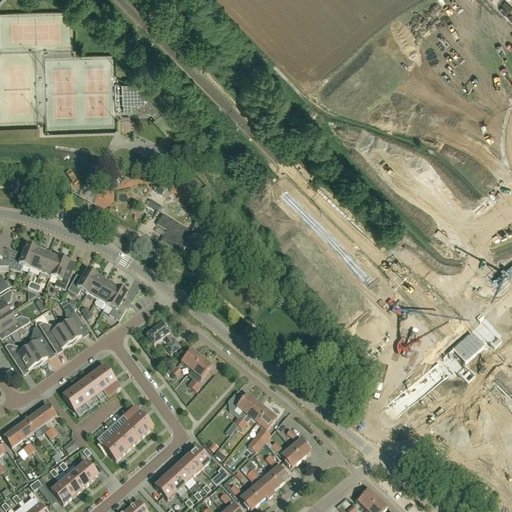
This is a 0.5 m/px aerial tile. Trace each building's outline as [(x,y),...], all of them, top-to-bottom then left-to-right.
[(126,84),(122,84),(123,89),(126,89),(126,104),(123,104),(123,112),(149,111),(155,106),(135,84),(126,84)] [(167,232),(161,242),(180,255),(194,235),(163,216),(157,226),(167,232)] [(0,240),(0,268),(9,268),(9,253),(2,253),(2,240),(0,240)] [(37,251),(37,252),(38,251),(34,250),(35,248),(27,246),(22,258),(16,256),(10,270),(20,274),(23,268),(30,270),(30,269),(37,251)] [(40,274),(48,256),(37,252),(37,251),(30,269),(30,270),(40,274)] [(58,260),(48,256),(40,274),(51,278),(58,260)] [(58,259),(58,260),(51,278),(50,278),(57,281),(55,288),(65,292),(71,278),(64,275),(69,263),(58,259)] [(97,278),(98,277),(88,271),(81,282),(75,279),(68,292),(77,298),(81,292),(87,295),(88,295),(87,295),(97,278)] [(107,284),(97,278),(87,295),(88,295),(97,301),(107,284)] [(0,294),(11,288),(7,281),(5,283),(3,281),(0,284),(0,294)] [(117,290),(116,289),(107,284),(97,301),(95,305),(95,307),(102,311),(104,310),(106,307),(107,306),(117,290)] [(117,289),(116,289),(117,290),(107,306),(106,307),(113,310),(109,316),(119,322),(127,309),(121,306),(127,295),(117,289)] [(0,320),(10,314),(5,307),(11,304),(13,295),(10,292),(0,298),(0,320)] [(68,323),(61,327),(72,344),(82,337),(76,329),(82,325),(74,312),(77,311),(75,308),(68,305),(62,309),(66,314),(65,317),(68,323)] [(91,319),(92,316),(94,312),(92,310),(90,313),(84,316),(87,321),(91,319)] [(15,321),(10,314),(0,320),(0,334),(9,329),(12,335),(31,324),(28,320),(20,318),(15,321)] [(380,328),(389,319),(384,314),(375,323),(380,328)] [(144,333),(147,337),(159,325),(156,322),(144,333)] [(72,344),(61,327),(54,332),(51,327),(42,325),(39,327),(50,345),(56,341),(62,350),(72,344)] [(154,347),(163,341),(172,352),(179,346),(175,340),(173,342),(169,336),(170,335),(163,325),(146,337),(154,347)] [(35,344),(27,349),(38,365),(48,359),(42,350),(48,346),(37,328),(33,330),(31,339),(35,344)] [(38,365),(27,349),(20,353),(17,348),(8,346),(5,348),(16,366),(22,362),(28,371),(38,365)] [(191,372),(201,359),(191,351),(181,364),(191,372)] [(212,368),(201,359),(191,372),(201,381),(212,368)] [(182,372),(173,365),(167,373),(171,377),(172,375),(177,378),(182,372)] [(116,385),(104,368),(62,398),(74,415),(103,394),(107,400),(117,393),(120,391),(116,385)] [(17,377),(14,372),(8,376),(11,381),(17,377)] [(192,391),(197,385),(193,381),(188,387),(192,391)] [(247,417),(257,404),(247,396),(237,409),(243,413),(230,429),(234,431),(237,427),(238,428),(243,421),(244,422),(247,417)] [(220,415),(225,408),(219,404),(215,411),(220,415)] [(267,412),(257,404),(247,417),(257,425),(267,412)] [(48,407),(37,415),(45,426),(56,418),(48,407)] [(200,421),(206,413),(201,409),(195,416),(200,421)] [(153,430),(139,414),(135,410),(132,412),(131,412),(123,420),(128,425),(101,449),(115,464),(153,430)] [(267,433),(277,420),(267,412),(257,425),(262,429),(247,448),(253,452),(250,455),(253,457),(256,454),(263,447),(265,446),(267,442),(269,441),(272,437),(267,433)] [(497,414),(488,421),(492,426),(501,420),(497,414)] [(45,426),(37,415),(26,423),(34,434),(41,429),(50,442),(54,439),(49,432),(44,426),(45,426)] [(247,425),(244,422),(243,421),(238,428),(243,431),(247,425)] [(34,434),(26,423),(14,431),(22,442),(34,434)] [(53,429),(49,432),(54,439),(58,436),(53,429)] [(22,442),(14,431),(3,439),(11,450),(22,442)] [(291,431),(287,436),(293,441),(296,436),(291,431)] [(73,441),(63,449),(69,456),(79,448),(73,441)] [(301,441),(291,449),(301,462),(311,454),(301,441)] [(277,444),(274,446),(272,448),(277,454),(281,450),(277,444)] [(31,445),(27,448),(32,455),(36,452),(31,445)] [(0,447),(0,472),(5,480),(9,477),(6,473),(1,466),(3,465),(0,460),(0,457),(5,455),(0,447)] [(32,455),(27,448),(23,451),(28,458),(32,455)] [(301,462),(291,449),(281,458),(291,470),(301,462)] [(197,450),(188,458),(201,472),(210,464),(197,450)] [(289,480),(278,467),(270,457),(265,461),(274,471),(269,476),(279,488),(289,480)] [(201,472),(188,458),(179,465),(192,480),(201,472)] [(98,478),(86,464),(77,471),(89,486),(98,478)] [(192,480),(179,465),(171,473),(184,487),(192,480)] [(271,498),(259,484),(255,480),(251,474),(245,467),(240,471),(255,487),(249,492),(260,505),(266,500),(267,501),(271,498)] [(279,488),(269,476),(263,480),(254,470),(251,474),(255,480),(259,484),(271,498),(275,495),(274,493),(279,488)] [(89,486),(77,471),(68,479),(80,493),(89,486)] [(184,487),(171,473),(163,481),(176,495),(184,487)] [(80,493),(68,479),(59,486),(72,501),(80,493)] [(176,495),(163,481),(154,489),(167,503),(176,495)] [(230,491),(228,493),(233,498),(240,493),(232,483),(227,487),(230,491)] [(72,501),(59,486),(50,494),(63,508),(72,501)] [(186,498),(196,492),(193,488),(184,494),(186,498)] [(8,490),(1,494),(5,498),(11,494),(8,490)] [(251,511),(260,505),(249,492),(240,501),(249,511),(251,511)] [(365,511),(367,511),(378,501),(369,492),(357,504),(365,511)] [(21,503),(21,504),(27,511),(45,511),(32,495),(28,498),(31,502),(24,507),(21,503)] [(225,496),(220,500),(225,505),(230,501),(225,496)] [(290,500),(283,506),(287,510),(293,504),(290,500)] [(385,511),(387,510),(378,501),(367,511),(385,511)] [(212,511),(204,502),(200,506),(205,511),(212,511)] [(145,511),(138,503),(128,511),(127,511),(145,511)]
